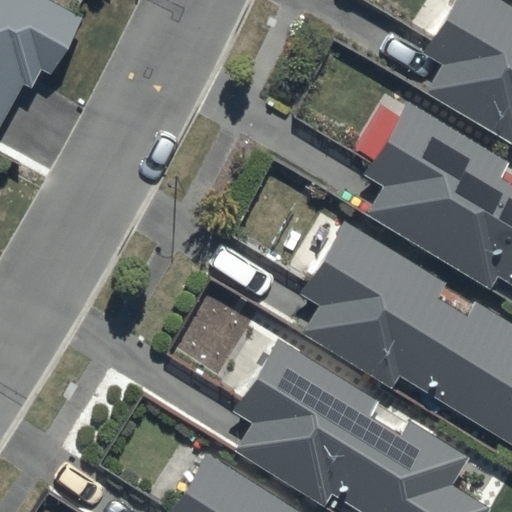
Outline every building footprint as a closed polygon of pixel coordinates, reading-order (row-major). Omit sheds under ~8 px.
[(0,0),(0,116),(18,85),(25,89),(36,68),(46,74),(77,19),(41,0),(0,0)] [(438,66),(421,93),(508,147),(511,140),(511,11),(493,0),(454,0),(420,55),(438,66)] [(377,189),(363,213),(483,286),(490,274),(511,286),(511,165),(406,100),(358,178),(377,189)] [(315,307),(298,336),(386,388),(393,376),(511,446),(511,324),(337,222),(294,295),(315,307)] [(244,424),(228,449),(318,506),(327,493),(356,511),(482,511),(484,509),(444,484),(462,454),(278,337),(228,414),(244,424)] [(300,511),(208,451),(167,511),(300,511)]
